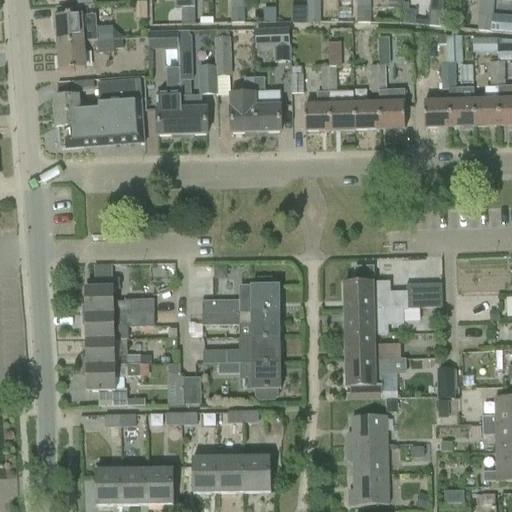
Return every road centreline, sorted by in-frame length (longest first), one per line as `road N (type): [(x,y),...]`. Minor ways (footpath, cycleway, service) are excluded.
road 1 (residential): [(300,511),(313,409),(308,168)]
road 2 (residential): [(27,174),(308,168)]
road 3 (residential): [(49,511),(33,250)]
road 4 (residential): [(33,250),(179,248),(181,347)]
road 5 (residential): [(308,168),(511,162)]
road 6 (residential): [(27,174),(13,0)]
road 7 (residential): [(452,348),(451,239),(511,239)]
